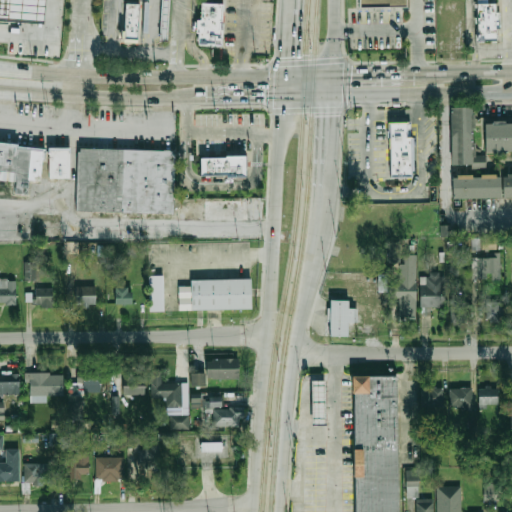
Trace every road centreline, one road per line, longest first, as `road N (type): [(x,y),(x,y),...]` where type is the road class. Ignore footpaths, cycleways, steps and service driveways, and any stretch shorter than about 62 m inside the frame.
road 1 (secondary): [(284,74),(130,77),(0,67)]
road 2 (residential): [(264,336),(0,338)]
road 3 (residential): [(0,510),(252,507)]
road 4 (residential): [(292,350),(511,351)]
road 5 (secondary): [(276,511),(305,295)]
road 6 (secondary): [(282,96),(265,310)]
road 7 (secondary): [(265,310),(251,511)]
road 8 (secondary): [(336,96),(511,91)]
road 9 (secondary): [(329,228),(336,96)]
road 10 (secondary): [(74,95),(198,96)]
road 11 (secondary): [(511,70),(391,72)]
